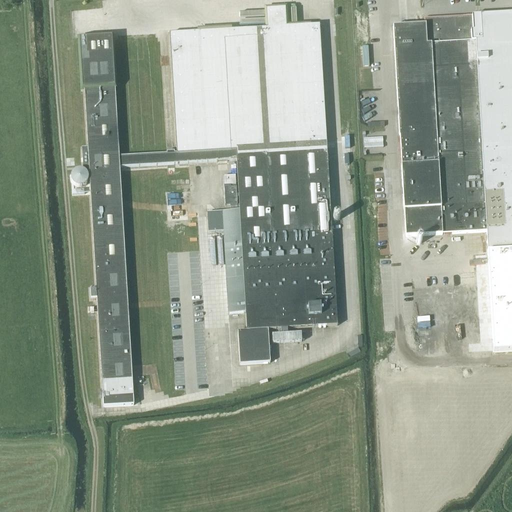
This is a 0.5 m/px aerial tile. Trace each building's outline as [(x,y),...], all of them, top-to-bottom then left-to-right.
[(227,315),(244,314),(245,332),(268,331),(273,330),(278,330),(280,330),(287,330),(337,327),(319,26),(289,28),(285,28),(284,9),(263,10),(265,29),(168,35),(176,154),(174,154),(174,152),(166,153),(166,155),(143,156),(118,158),(111,38),(78,40),(81,91),(83,91),(87,148),(81,149),(82,168),(88,167),(95,289),(90,290),(90,300),(96,300),(103,408),(124,406),(124,407),(130,407),(132,404),(132,398),(118,169),(143,167),(235,162),(237,196),(237,198),(238,211),(221,212),(222,232),(226,293),(227,303),(227,315)] [(487,253),(511,251),(511,14),(480,17),(471,17),(424,20),(424,26),(392,28),(399,138),(401,167),(400,167),(403,212),(405,238),(486,233),(487,253)] [(384,148),(383,138),(364,138),(365,148),(384,148)] [(223,187),(235,186),(235,176),(223,177),(223,187)] [(236,196),(235,188),(223,188),(224,207),(236,206),(236,198),(237,198),(237,196),(236,196)] [(221,212),(206,213),(207,233),(222,232),(221,212)] [(511,251),(487,253),(493,353),(511,351),(511,251)] [(280,330),(281,335),(271,336),(272,344),(301,342),(301,334),(287,335),(287,330),(280,330)] [(269,363),(268,331),(245,332),(238,332),(240,365),(269,363)]
